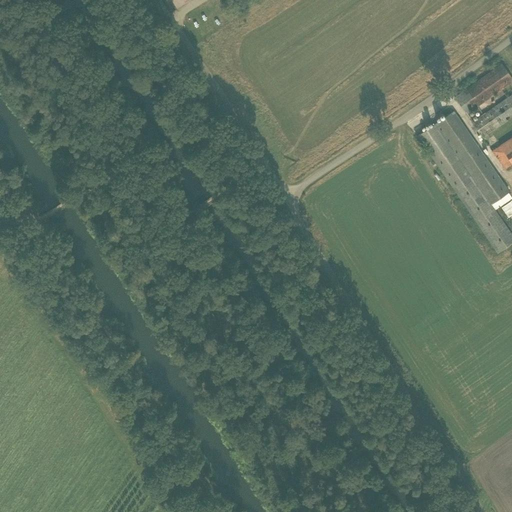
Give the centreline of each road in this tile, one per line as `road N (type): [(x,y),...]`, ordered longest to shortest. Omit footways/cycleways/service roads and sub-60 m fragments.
road 1 (unclassified): [(282,191),(486,511)]
road 2 (unclassified): [(282,191),(511,38)]
